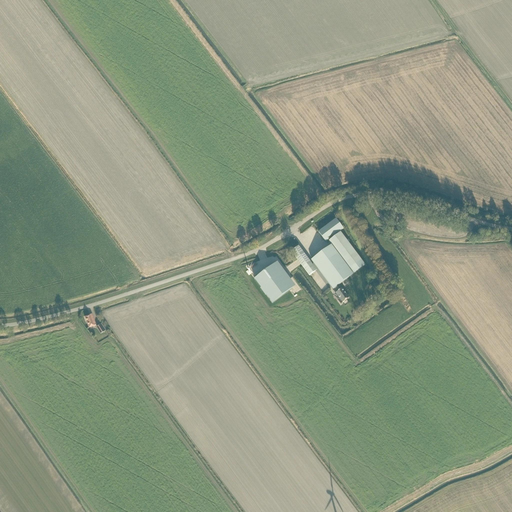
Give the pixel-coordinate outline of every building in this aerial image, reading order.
[(341,233),(334,238),(333,237),(343,229),(336,219),(319,232),(326,242),(329,240),(330,241),(329,241),(332,245),(330,247),(351,276),(353,275),(353,274),(353,275),(365,266),(341,233)] [(317,272),(300,247),(292,252),(310,277),(317,272)] [(342,289),(339,285),(351,276),(330,247),(312,260),(334,289),(337,293),(336,294),(340,299),(338,300),(341,305),(349,298),(342,289)] [(272,304),(293,289),(275,265),(255,279),(272,304)] [(84,317),(88,326),(89,328),(96,325),(91,315),(84,317)] [(106,331),(101,324),(95,328),(100,335),(106,331)]
